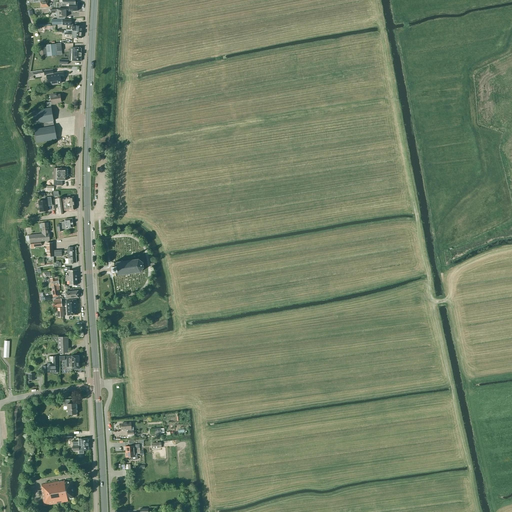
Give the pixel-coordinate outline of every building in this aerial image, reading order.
[(69,6),(69,11),(77,11),(77,3),(69,3),(69,6)] [(66,11),(69,11),(69,6),(63,7),(63,9),(59,9),(50,9),(50,13),(57,13),(57,18),(57,19),(52,20),(52,25),(62,25),(62,20),(66,20),(66,11)] [(72,30),(72,31),(82,31),(82,26),(73,26),(73,24),(71,24),(71,20),(66,20),(62,20),(62,25),(67,26),(67,30),(72,30)] [(57,51),(57,52),(62,51),(61,43),(42,45),(43,57),(57,55),(56,52),(57,51)] [(70,48),(70,50),(72,51),(71,61),(80,61),(81,48),(72,47),(72,48),(70,48)] [(61,83),(60,79),(64,79),(63,72),(53,74),(53,70),(44,71),(44,75),(46,75),(48,85),(61,83)] [(56,104),(55,103),(61,102),(60,94),(56,95),(56,94),(50,95),(51,102),(46,103),(47,108),(31,111),(33,124),(43,123),(44,128),(34,129),(37,143),(57,139),(54,126),(53,126),(53,121),(54,121),(51,108),(50,105),(52,104),(52,105),(56,104)] [(67,169),(58,168),(54,168),(53,185),(62,186),(62,180),(67,180),(67,169)] [(39,212),(48,211),(47,206),(48,205),(52,204),(51,197),(44,198),(44,200),(38,201),(39,212)] [(63,214),(63,211),(74,210),(73,197),(57,199),(59,214),(63,214)] [(62,231),(62,229),(66,228),(66,229),(69,229),(69,228),(73,227),(72,219),(64,220),(65,222),(60,222),(60,224),(57,225),(57,232),(62,231)] [(29,236),(30,242),(49,240),(48,223),(41,223),(42,234),(29,236)] [(68,259),(70,259),(70,255),(76,254),(75,247),(68,247),(68,259)] [(140,272),(144,268),(143,262),(138,259),(113,263),(114,263),(114,267),(113,267),(112,267),(112,272),(113,272),(115,271),(115,275),(115,276),(140,272)] [(57,281),(57,277),(50,278),(51,286),(56,285),(56,286),(59,286),(58,280),(57,281)] [(58,297),(58,296),(61,296),(60,290),(52,291),(53,297),(53,298),(58,297)] [(57,308),(58,317),(63,317),(61,301),(61,299),(54,300),(55,304),(54,304),(54,308),(55,307),(55,308),(57,308)] [(66,300),(67,315),(77,314),(76,299),(66,300)] [(58,353),(68,353),(68,337),(58,337),(58,353)] [(50,362),(47,363),(47,366),(43,366),(44,372),(50,371),(50,373),(54,373),(54,374),(57,373),(57,372),(59,372),(58,356),(56,356),(54,356),(49,357),(50,362)] [(72,368),(72,369),(79,369),(79,356),(72,356),(67,356),(67,369),(72,368)] [(67,406),(68,415),(76,414),(76,403),(73,403),(73,399),(64,400),(64,406),(67,406)] [(125,429),(125,430),(131,430),(131,427),(130,422),(127,422),(122,423),(122,424),(120,424),(121,425),(120,425),(121,428),(121,429),(125,429)] [(78,442),(72,442),(73,451),(79,451),(79,454),(83,453),(83,450),(88,450),(88,438),(81,439),(78,439),(78,442)] [(130,451),(126,452),(126,457),(131,457),(131,460),(137,460),(137,454),(140,454),(140,451),(140,450),(130,451)] [(68,499),(74,498),(71,481),(65,482),(65,480),(42,485),(42,489),(41,489),(41,490),(38,491),(38,496),(42,495),(44,506),(68,501),(68,499)]
